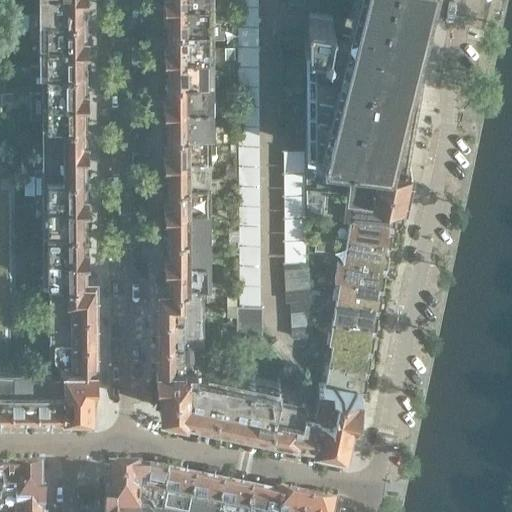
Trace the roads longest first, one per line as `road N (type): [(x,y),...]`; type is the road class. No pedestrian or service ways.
road 1 (residential): [(464,0),(447,81),(449,126),(373,488)]
road 2 (residential): [(124,0),(126,440)]
road 3 (residential): [(373,488),(126,440)]
